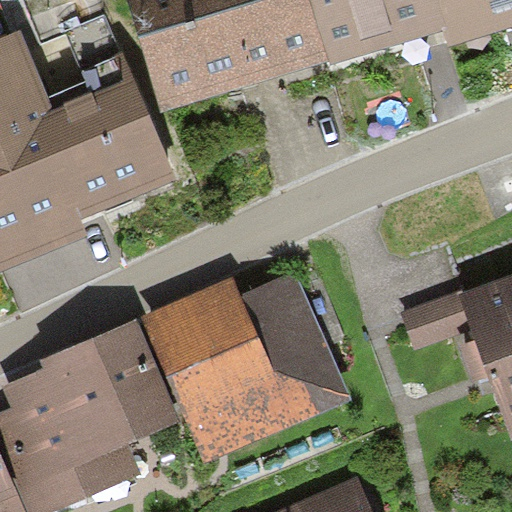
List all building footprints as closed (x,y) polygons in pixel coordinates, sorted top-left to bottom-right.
[(0,0),(0,276),(89,240),(82,225),(175,186),(106,20),(44,46),(24,0),(0,0)] [(128,0),(162,112),(330,66),(307,0),(128,0)] [(511,0),(307,0),(330,66),(331,70),(450,34),(453,44),(511,25),(511,0)] [(229,284),(139,324),(184,427),(201,467),(353,404),(295,273),(238,299),(229,284)] [(511,280),(460,300),(472,332),(453,339),(472,390),(487,384),(511,447),(511,446),(511,280)] [(453,339),(472,332),(460,300),(457,295),(402,316),(416,353),(453,339)] [(139,324),(42,367),(45,374),(21,384),(0,392),(0,453),(24,511),(62,511),(141,479),(129,451),(184,427),(139,324)] [(24,511),(0,453),(0,511),(24,511)] [(371,511),(359,482),(286,511),(371,511)]
